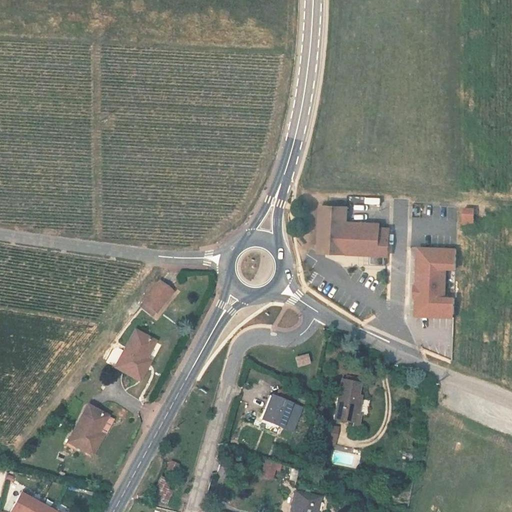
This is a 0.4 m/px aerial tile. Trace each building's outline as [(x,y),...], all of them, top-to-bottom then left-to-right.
[(347,223),(347,207),(321,206),(319,250),(346,252),(346,249),(371,250),(370,265),(385,265),(386,251),(388,251),(389,229),(379,229),(380,225),(347,223)] [(474,209),(463,209),(463,223),(474,224),(474,209)] [(453,271),(454,251),(416,250),(414,288),(412,288),(411,298),(414,298),(413,317),(450,319),(451,301),(441,300),(443,270),(453,271)] [(145,302),(159,312),(183,281),(178,283),(168,286),(162,288),(154,292),(145,302)] [(163,281),(154,292),(162,288),(168,286),(163,281)] [(159,312),(145,302),(142,306),(156,316),(159,312)] [(116,373),(141,386),(160,350),(135,337),(116,373)] [(309,348),(298,351),(300,359),(311,355),(309,348)] [(302,382),(299,388),(308,392),(311,385),(302,382)] [(362,419),(364,409),(360,408),(365,387),(360,386),(351,384),(346,383),(338,421),(356,426),(356,429),(362,430),(365,419),(362,419)] [(273,407),(279,393),(274,391),(269,405),(271,406),(273,407)] [(306,404),(279,393),(273,407),(271,406),(268,416),(297,427),(306,404)] [(63,442),(88,457),(109,423),(85,407),(63,442)] [(329,427),(326,440),(333,442),(337,443),(338,443),(341,430),(329,427)] [(273,459),(270,466),(279,470),(280,468),(284,469),(286,464),(273,459)] [(146,499),(162,507),(173,487),(167,484),(175,469),(167,465),(159,480),(157,479),(146,499)] [(270,466),(267,474),(276,478),(279,470),(270,466)] [(50,511),(20,495),(18,498),(43,511),(50,511)] [(327,511),(329,501),(304,495),(300,511),(327,511)] [(41,511),(17,499),(9,511),(41,511)]
